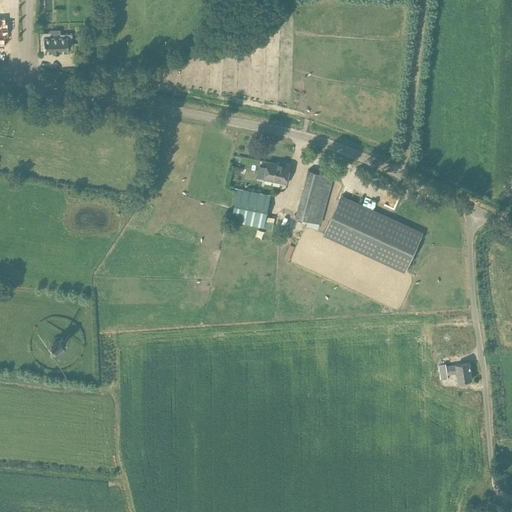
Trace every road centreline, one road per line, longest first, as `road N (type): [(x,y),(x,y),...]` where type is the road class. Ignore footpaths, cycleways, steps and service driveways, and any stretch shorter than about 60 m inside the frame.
road 1 (unclassified): [(476,209),(301,136),(0,77)]
road 2 (unclassified): [(503,511),(472,298),(476,209)]
